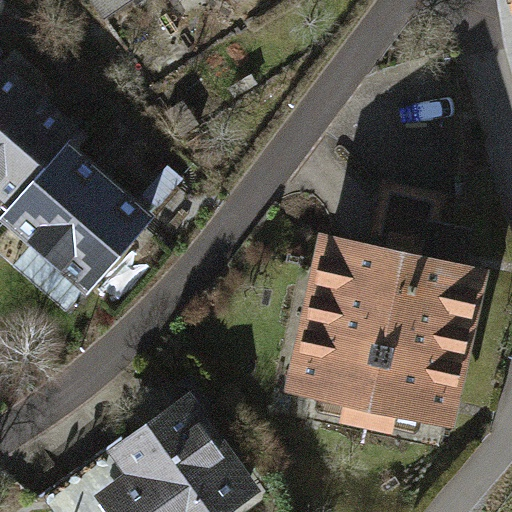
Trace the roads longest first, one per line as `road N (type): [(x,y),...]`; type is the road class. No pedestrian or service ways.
road 1 (residential): [(400,0),(149,320),(74,389),(0,437)]
road 2 (residential): [(474,0),(511,147)]
